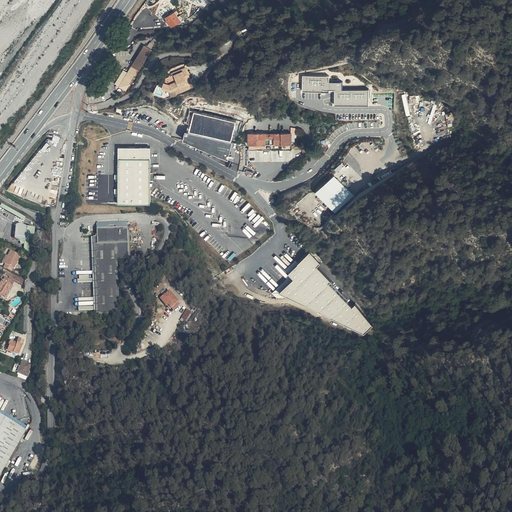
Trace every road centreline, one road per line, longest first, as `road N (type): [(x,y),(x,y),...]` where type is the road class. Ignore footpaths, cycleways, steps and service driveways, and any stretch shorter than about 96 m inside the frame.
road 1 (unknown): [(56,232),(69,234),(94,218),(164,222),(158,255),(125,272),(140,311),(114,356),(159,348),(175,320)]
road 2 (unclassified): [(56,232),(47,453),(24,511)]
road 3 (unknown): [(0,380),(27,396),(39,418),(10,487),(0,489)]
road 4 (track): [(0,116),(74,0)]
